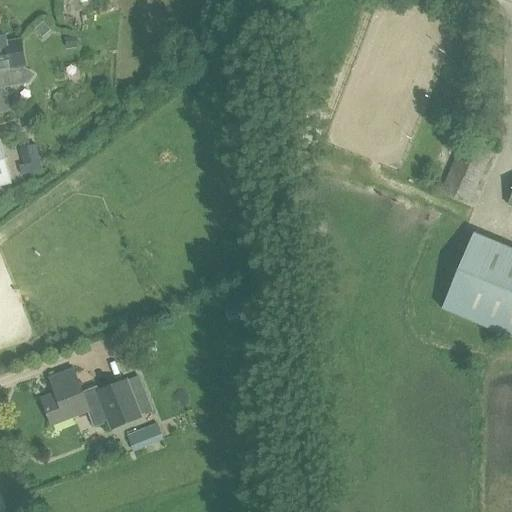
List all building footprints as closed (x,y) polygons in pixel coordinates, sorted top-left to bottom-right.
[(6,43),(5,35),(0,36),(0,112),(9,110),(2,89),(26,83),(33,75),(25,69),(20,40),(6,43)] [(41,134),(46,150),(57,146),(51,130),(41,134)] [(0,186),(11,183),(3,150),(0,139),(0,186)] [(443,187),(471,201),(491,154),(463,141),(443,187)] [(40,160),(35,143),(19,148),(24,165),(40,160)] [(511,250),(474,235),(442,309),(511,339),(511,250)] [(229,321),(265,310),(259,290),(239,296),(240,300),(224,305),(229,321)] [(89,408),(84,396),(82,392),(73,368),(50,378),(56,393),(42,398),(52,425),(87,411),(90,410),(89,408)] [(82,392),(84,396),(89,408),(90,410),(87,411),(94,427),(108,422),(111,430),(143,416),(128,378),(99,391),(97,386),(82,392)] [(128,434),(134,450),(163,438),(157,423),(128,434)]
